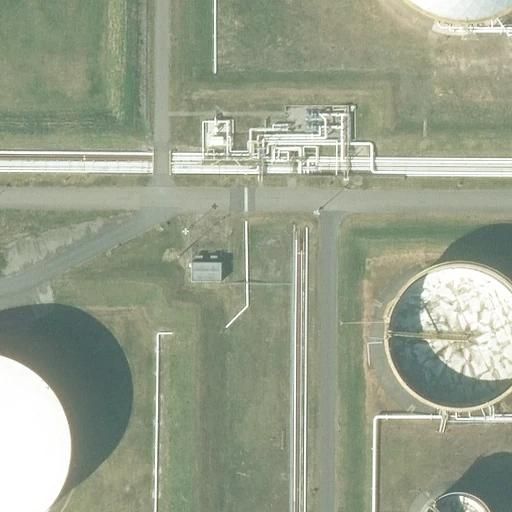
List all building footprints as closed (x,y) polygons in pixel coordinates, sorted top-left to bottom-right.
[(511,0),(393,0),(396,3),(397,4),(401,8),(406,13),(410,15),(412,17),(418,21),(425,24),(431,27),(438,29),(445,31),(452,32),(457,32),(462,32),(469,32),(476,31),(483,30),(490,28),(497,26),(501,24),(505,22),(511,18),(511,17),(511,0)] [(220,282),(220,264),(190,264),(190,282),(220,282)] [(511,395),(511,288),(510,287),(505,283),(502,280),(498,278),(494,276),(490,274),(486,272),(482,271),(476,269),(471,268),(467,268),(463,267),(458,267),(454,267),(450,268),(445,268),(441,269),(435,271),(431,273),(425,276),(421,278),(417,280),(414,283),(410,285),(407,288),(404,291),(401,295),(398,298),(396,302),(394,306),(391,311),(389,316),(388,320),(386,324),(386,326),(385,330),(385,335),(384,337),(384,341),(384,348),(385,352),(385,354),(385,356),(386,361),(387,363),(388,367),(390,371),(392,375),(393,377),(395,381),(396,383),(400,388),(404,393),(407,396),(412,401),(417,405),(423,408),(427,410),(429,411),(433,413),(439,415),(445,416),(452,417),(458,417),(465,417),(469,417),(476,416),(482,414),(488,412),(494,409),(500,406),(503,403),(509,399),(511,395)] [(45,511),(47,510),(50,506),(54,500),(57,495),(59,491),(61,487),(62,484),(64,480),(64,477),(66,473),(67,468),(67,463),(68,461),(68,456),(68,448),(68,443),(68,439),(67,434),(66,431),(65,427),(64,422),(62,417),(61,413),(60,410),(57,406),(55,402),(52,398),(50,394),(48,392),(45,388),(40,382),(34,378),(31,375),(29,373),(25,370),(20,368),(16,365),(9,362),(5,361),(0,359),(0,511),(45,511)] [(484,511),(483,509),(479,506),(477,504),(475,502),(471,500),(468,498),(464,497),(461,496),(456,496),(453,496),(449,496),(446,497),(443,497),(440,498),(436,500),(432,503),(430,505),(429,506),(427,508),(425,510),(424,511),(423,511),(484,511)]
